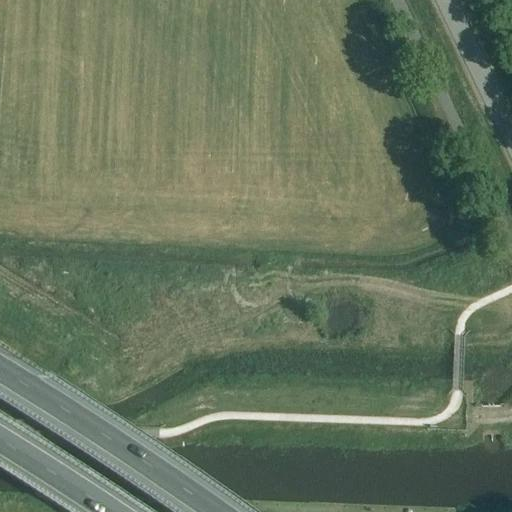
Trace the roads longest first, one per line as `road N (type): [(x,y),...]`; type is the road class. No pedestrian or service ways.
road 1 (trunk): [(218,511),(0,368)]
road 2 (tertiary): [(511,144),(444,0)]
road 3 (trunk): [(0,444),(107,511)]
